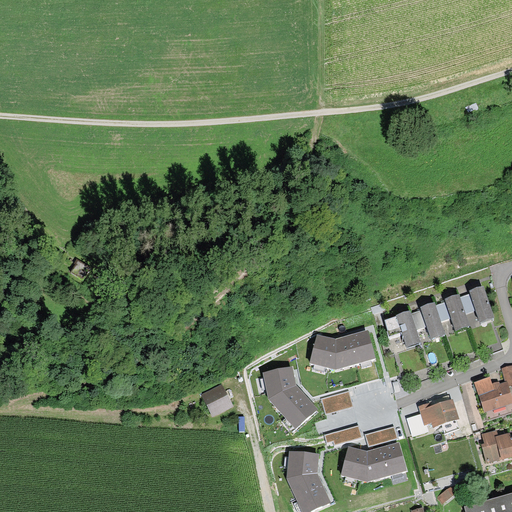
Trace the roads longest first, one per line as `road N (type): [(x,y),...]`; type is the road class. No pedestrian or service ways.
road 1 (track): [(0,114),(154,125),(321,112),(409,101),(511,68)]
road 2 (track): [(315,112),(306,171),(280,224),(167,341),(77,387),(0,404)]
road 3 (residential): [(511,356),(399,403)]
